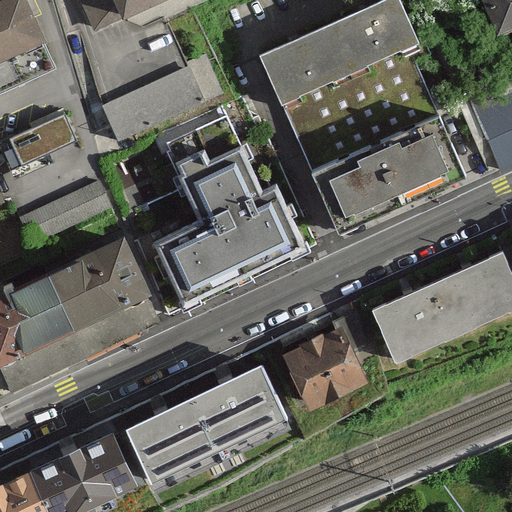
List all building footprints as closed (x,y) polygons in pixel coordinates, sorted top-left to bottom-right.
[(2,0),(0,1),(0,93),(57,68),(25,0),(2,0)] [(119,0),(79,0),(94,31),(127,17),(119,0)] [(119,0),(127,17),(163,0),(119,0)] [(398,0),(374,0),(259,50),(281,102),(417,42),(398,0)] [(511,27),(511,0),(486,0),(499,33),(511,27)] [(85,58),(122,141),(226,96),(207,53),(184,62),(166,22),(85,58)] [(511,77),(462,101),(498,168),(511,163),(511,77)] [(306,159),(338,232),(467,176),(436,103),(306,159)] [(151,235),(184,307),(308,250),(274,178),(260,184),(226,112),(162,142),(195,215),(151,235)] [(65,116),(10,139),(21,164),(76,140),(65,116)] [(98,180),(17,217),(29,243),(110,206),(98,180)] [(120,230),(42,265),(68,323),(146,288),(120,230)] [(511,304),(511,272),(501,248),(372,307),(395,358),(511,304)] [(0,284),(0,353),(68,323),(42,265),(0,284)] [(367,380),(343,325),(275,354),(299,409),(367,380)] [(219,449),(286,419),(262,349),(187,383),(219,449)] [(156,478),(219,449),(187,383),(126,413),(156,478)] [(51,511),(73,511),(133,484),(106,427),(29,463),(51,511)] [(0,511),(51,511),(29,463),(0,476),(0,511)]
